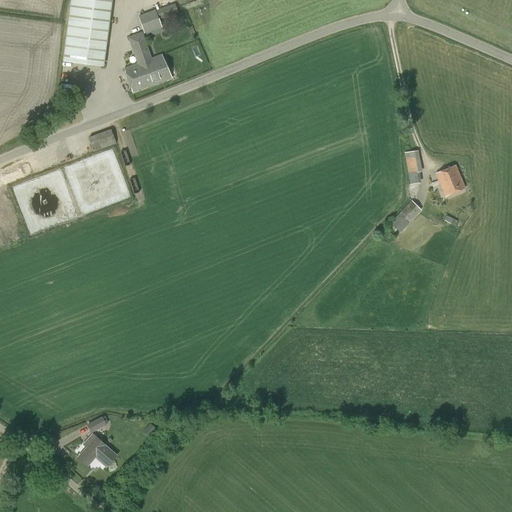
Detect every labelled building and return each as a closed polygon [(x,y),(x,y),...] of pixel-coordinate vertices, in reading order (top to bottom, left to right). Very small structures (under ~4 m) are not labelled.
[(102,65),(110,0),(70,0),(63,60),(102,65)] [(151,23),(178,13),(175,4),(148,14),(151,23)] [(128,38),(136,63),(124,68),(132,92),(172,78),(163,54),(151,58),(142,32),(128,38)] [(93,152),(116,144),(110,129),(88,138),(93,152)] [(421,183),(419,172),(422,172),(418,151),(404,152),(408,174),(410,185),(421,183)] [(456,165),(435,174),(445,197),(465,188),(456,165)] [(400,233),(421,210),(411,201),(390,223),(400,233)] [(446,215),(444,221),(455,225),(457,220),(446,215)] [(104,416),(86,425),(90,433),(106,425),(106,424),(108,423),(104,416)] [(156,429),(150,424),(142,432),(149,438),(156,429)] [(117,456),(93,434),(83,444),(87,447),(78,457),(88,466),(95,458),(106,467),(117,456)]
